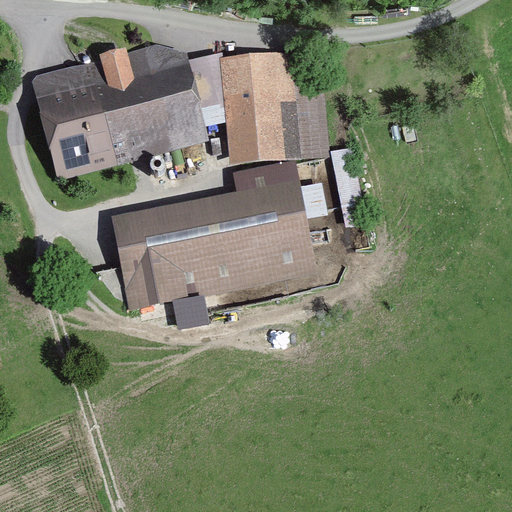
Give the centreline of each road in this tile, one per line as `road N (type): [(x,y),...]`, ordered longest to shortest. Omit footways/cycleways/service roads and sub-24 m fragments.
road 1 (residential): [(475,0),(408,28),(351,37),(0,5)]
road 2 (track): [(50,219),(36,262),(120,511)]
